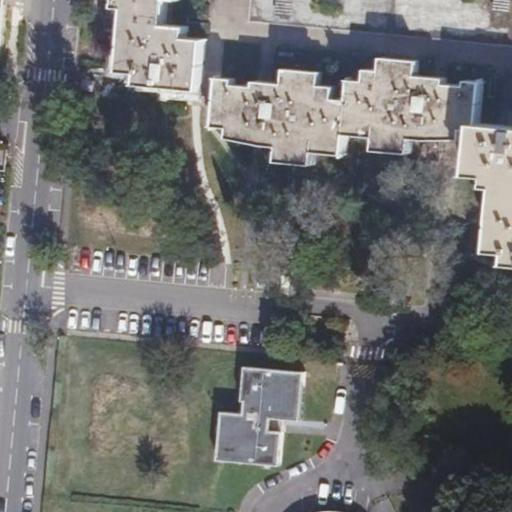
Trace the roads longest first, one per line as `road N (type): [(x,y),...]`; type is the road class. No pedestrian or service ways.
road 1 (residential): [(21,294),(394,319),(511,361)]
road 2 (residential): [(47,0),(21,294)]
road 3 (residential): [(21,294),(2,511)]
